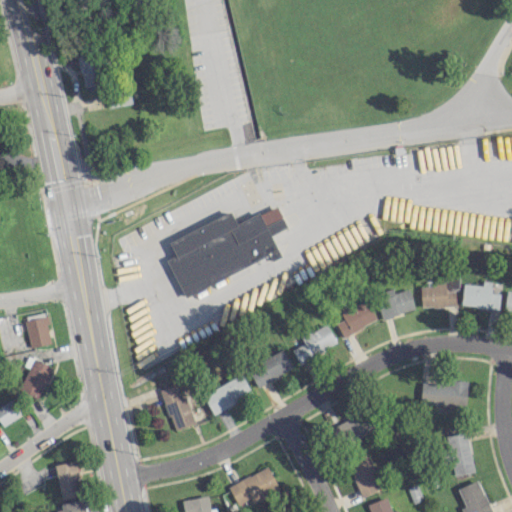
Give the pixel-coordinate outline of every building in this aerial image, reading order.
[(99,84),(95,52),(78,55),(82,86),(99,84)] [(130,94),(114,96),(115,105),(131,103),(130,94)] [(168,239),(175,255),(167,259),(182,294),(270,257),(271,260),(279,256),(270,234),(286,227),(277,205),(235,222),(231,213),(168,239)] [(456,281),(420,282),(420,306),(456,305),(456,281)] [(500,293),(490,292),(491,285),(463,282),(460,304),(498,309),(500,293)] [(414,309),(408,288),(393,292),(392,287),(375,292),(383,318),(414,309)] [(341,334),(376,321),(367,299),(339,309),(343,319),(336,322),(341,334)] [(29,346),(50,343),(46,315),(24,319),(29,346)] [(304,342),(291,349),(299,363),(337,343),(326,323),(300,336),(304,342)] [(256,385),(292,370),(284,350),(248,366),(256,385)] [(28,367),(18,388),(37,397),(52,366),(28,354),(23,365),(28,367)] [(175,381),(170,368),(155,374),(160,386),(175,381)] [(213,413),(251,392),(241,373),(202,394),(213,413)] [(465,406),(467,380),(451,379),(450,383),(421,381),(420,404),(465,406)] [(162,388),(171,429),(193,424),(187,395),(179,397),(176,385),(162,388)] [(0,405),(0,422),(3,426),(21,413),(11,398),(0,405)] [(372,432),(361,411),(332,426),(343,447),(372,432)] [(453,475),(473,471),(465,431),(445,435),(453,475)] [(346,464),(361,497),(381,487),(366,455),(346,464)] [(54,464),(62,499),(81,494),(74,460),(54,464)] [(252,501),(278,488),(267,465),(227,486),(237,504),(250,497),(252,501)] [(457,488),(465,506),(460,508),(462,511),(491,511),(478,479),(457,488)] [(211,511),(209,495),(182,499),(183,511),(211,511)] [(397,511),(396,509),(391,511),(386,497),(366,504),(369,511),(397,511)] [(53,511),(85,511),(84,498),(60,503),(61,510),(53,511)]
